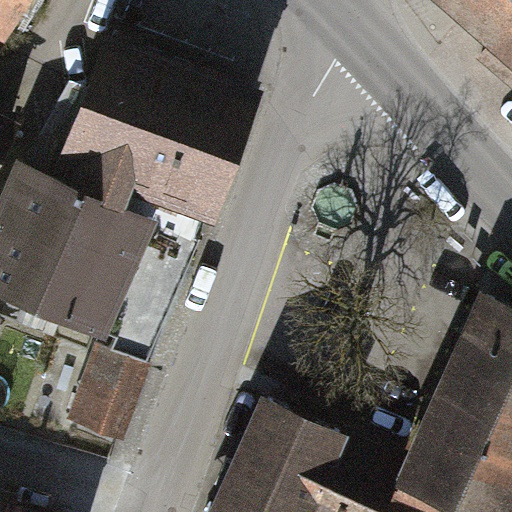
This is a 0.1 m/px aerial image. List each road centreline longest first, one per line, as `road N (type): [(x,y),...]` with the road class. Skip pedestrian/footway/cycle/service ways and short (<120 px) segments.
road 1 (residential): [(335,9),(153,511)]
road 2 (tertiary): [(335,9),(511,199)]
